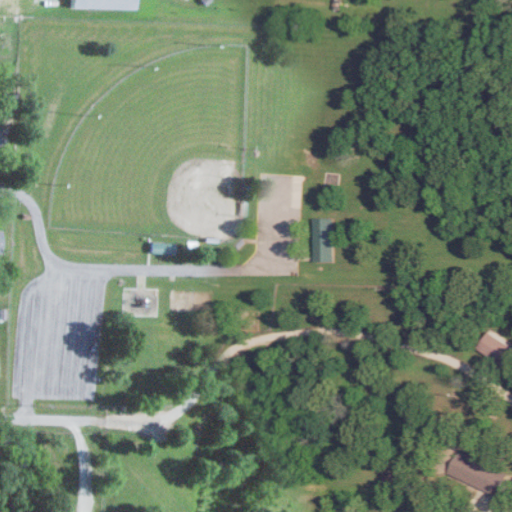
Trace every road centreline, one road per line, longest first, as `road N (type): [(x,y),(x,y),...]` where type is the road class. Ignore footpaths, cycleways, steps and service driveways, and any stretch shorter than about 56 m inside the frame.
road 1 (residential): [(163,419),(188,381),(221,355),(302,330),(398,343),(464,365),(511,397)]
road 2 (residential): [(163,419),(0,417)]
